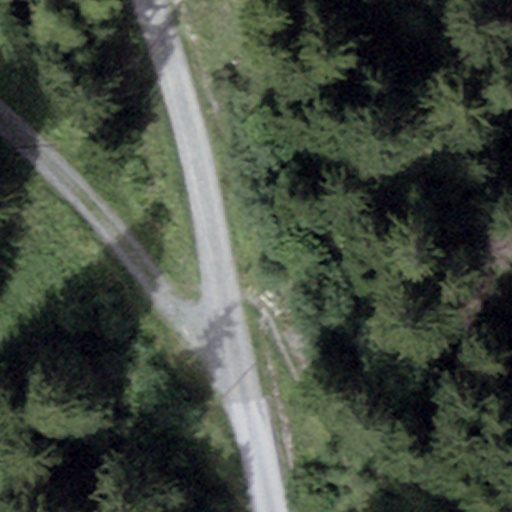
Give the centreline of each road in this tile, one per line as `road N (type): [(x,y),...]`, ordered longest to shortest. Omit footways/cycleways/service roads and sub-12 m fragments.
road 1 (track): [(267,511),(180,73),(154,0)]
road 2 (track): [(0,121),(227,341)]
